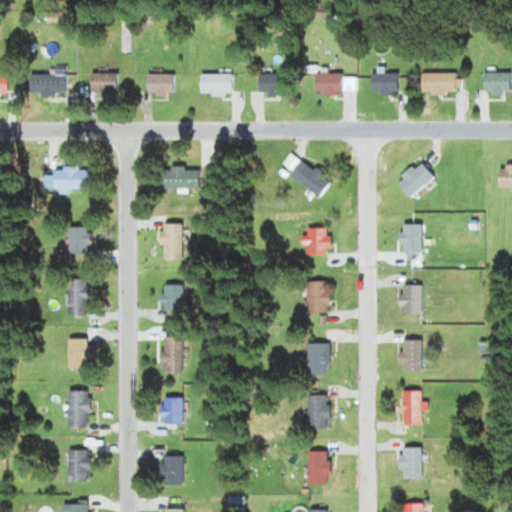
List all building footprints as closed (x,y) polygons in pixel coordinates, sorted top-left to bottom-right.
[(116,74),(89,74),(89,93),(116,93),(116,74)] [(199,95),(232,95),(232,74),(199,74),(199,95)] [(282,74),(257,74),(257,95),(282,95),(282,74)] [(314,93),(353,93),(353,79),(342,79),(342,74),(314,74),(314,93)] [(397,74),(370,74),(370,94),(397,94),(397,74)] [(419,74),(419,93),(458,93),(458,74),(419,74)] [(509,74),(482,74),(482,94),(509,94),(509,74)] [(65,75),(29,75),(29,95),(65,95),(65,75)] [(172,95),(172,75),(145,75),(145,95),(172,95)] [(296,161),(287,178),(321,196),(330,179),(296,161)] [(411,198),(432,176),(417,162),(395,184),(411,198)] [(511,166),(498,167),(498,188),(511,188),(511,166)] [(89,168),(52,168),(52,189),(89,189),(89,168)] [(198,168),(161,168),(161,189),(198,189),(198,168)] [(181,261),(181,225),(160,225),(160,261),(181,261)] [(420,253),(420,225),(399,225),(399,253),(420,253)] [(87,228),(68,228),(68,253),(87,253),(87,228)] [(324,255),(324,229),(306,229),(306,255),(324,255)] [(67,315),(88,315),(88,279),(67,279),(67,315)] [(306,314),(326,314),(326,281),(306,281),(306,314)] [(161,286),(161,311),(181,311),(181,286),(161,286)] [(421,286),(400,286),(400,315),(421,315),(421,286)] [(181,374),(181,337),(161,337),(161,374),(181,374)] [(87,340),(67,340),(67,370),(87,370),(87,340)] [(306,373),(327,373),(327,340),(306,340),(306,373)] [(400,372),(420,372),(420,341),(400,341),(400,372)] [(67,429),(87,429),(87,391),(67,391),(67,429)] [(421,392),(402,392),(402,426),(421,426),(421,392)] [(326,430),(326,396),(307,396),(307,430),(326,430)] [(181,398),(160,398),(160,425),(181,425),(181,398)] [(400,449),(400,481),(421,481),(421,449),(400,449)] [(67,483),(88,483),(88,451),(67,451),(67,483)] [(328,486),(328,452),(307,452),(307,486),(328,486)] [(181,457),(159,457),(159,486),(181,486),(181,457)]
